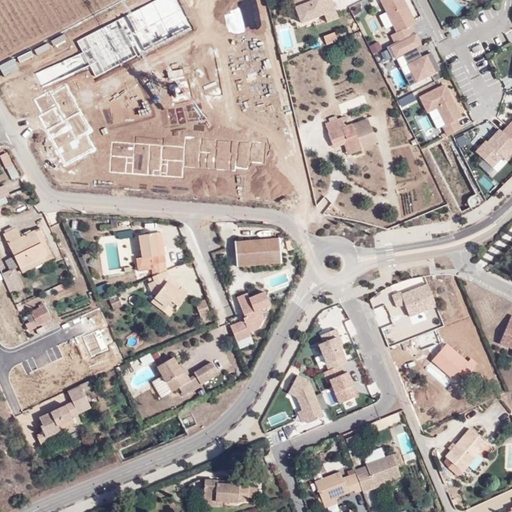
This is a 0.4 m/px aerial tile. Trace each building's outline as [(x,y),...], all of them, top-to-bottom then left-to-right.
[(292,0),(301,21),(324,11),(319,0),(292,0)] [(319,0),(324,11),(328,21),(338,18),(331,0),(319,0)] [(404,0),(380,0),(396,31),(417,22),(404,0)] [(379,15),(385,27),(391,24),(385,12),(379,15)] [(368,17),(375,32),(384,29),(377,14),(368,17)] [(414,31),(411,27),(390,36),(393,43),(414,31)] [(284,49),(293,47),(288,30),(279,33),(284,49)] [(393,43),(387,45),(393,57),(422,45),(414,31),(393,43)] [(324,36),(327,44),(338,40),(334,32),(324,36)] [(369,44),(372,52),(381,49),(379,41),(369,44)] [(426,53),(407,62),(416,82),(436,72),(426,53)] [(437,107),(447,125),(457,120),(462,117),(444,82),(417,94),(426,112),(437,107)] [(402,106),(416,99),(412,92),(398,99),(402,106)] [(364,148),(379,141),(368,118),(348,128),(344,121),(347,120),(345,117),(327,126),(331,135),(336,145),(349,139),(356,154),(365,150),(364,148)] [(447,125),(443,127),(447,135),(462,128),(457,120),(447,125)] [(511,120),(502,129),(511,140),(511,120)] [(511,140),(502,129),(500,128),(487,141),(502,156),(506,159),(511,152),(511,140)] [(463,130),(453,135),(459,147),(468,142),(463,130)] [(356,154),(349,139),(336,145),(337,149),(347,144),(352,156),(356,154)] [(487,141),(485,139),(474,151),(492,166),(502,156),(487,141)] [(0,147),(0,184),(18,176),(3,147),(0,147)] [(20,179),(11,183),(14,191),(23,187),(20,179)] [(0,198),(11,194),(7,185),(0,188),(0,198)] [(406,210),(414,208),(408,191),(401,194),(406,210)] [(16,229),(4,235),(20,268),(46,255),(34,231),(20,238),(16,229)] [(51,253),(39,229),(34,231),(46,255),(51,253)] [(160,256),(157,234),(138,237),(141,256),(135,257),(137,267),(151,264),(152,277),(167,271),(164,255),(160,256)] [(98,241),(107,270),(122,266),(114,237),(98,241)] [(278,239),(235,243),(237,267),(280,264),(278,239)] [(22,272),(48,260),(46,255),(20,268),(22,272)] [(20,282),(14,269),(2,274),(8,288),(20,282)] [(168,282),(170,278),(167,271),(152,277),(154,280),(148,282),(151,290),(158,295),(155,299),(168,307),(174,311),(188,292),(181,286),(179,290),(168,282)] [(245,320),(231,326),(236,340),(250,334),(250,331),(257,328),(264,316),(260,308),(268,304),(263,290),(247,296),(246,292),(236,296),(245,320)] [(121,306),(116,295),(108,299),(113,309),(121,306)] [(441,298),(448,316),(456,313),(448,295),(441,298)] [(153,302),(171,315),(174,311),(168,307),(155,299),(153,302)] [(200,318),(210,314),(204,299),(194,303),(200,318)] [(39,307),(30,312),(33,319),(37,326),(51,318),(43,303),(38,305),(39,307)] [(511,317),(501,344),(511,348),(511,317)] [(29,330),(37,326),(33,319),(25,323),(29,330)] [(335,329),(319,334),(321,340),(316,342),(328,370),(339,365),(347,362),(336,337),(338,335),(335,329)] [(465,378),(477,364),(472,359),(468,363),(447,344),(444,349),(436,357),(433,361),(454,379),(459,373),(465,378)] [(439,345),(432,354),(436,357),(444,349),(439,345)] [(173,357),(171,358),(156,366),(161,376),(171,392),(179,387),(183,395),(218,374),(212,362),(194,372),(195,375),(189,379),(180,363),(177,365),(177,364),(173,357)] [(328,370),(325,371),(337,402),(359,396),(346,369),(342,371),(339,365),(328,370)] [(295,374),(287,392),(297,396),(307,421),(324,415),(308,379),(295,374)] [(152,381),(161,398),(171,392),(161,376),(152,381)] [(67,389),(73,402),(38,417),(42,424),(40,425),(43,432),(36,435),(40,445),(67,433),(66,430),(64,427),(60,429),(58,424),(72,418),(71,415),(89,407),(82,391),(95,385),(92,378),(67,389)] [(269,416),(272,425),(287,419),(284,411),(269,416)] [(66,430),(75,426),(72,418),(58,424),(60,429),(64,427),(66,430)] [(453,464),(463,472),(468,465),(477,454),(487,444),(470,430),(446,458),(453,464)] [(363,436),(361,432),(345,439),(347,446),(360,441),(363,436)] [(475,470),(484,460),(477,454),(468,465),(475,470)] [(392,456),(366,465),(368,472),(373,485),(386,480),(387,482),(400,478),(392,456)] [(449,468),(459,476),(463,472),(453,464),(449,468)] [(366,465),(355,469),(356,472),(358,476),(368,472),(366,465)] [(337,495),(347,491),(342,477),(340,471),(314,481),(322,501),(337,495)] [(358,476),(356,472),(347,475),(353,489),(354,492),(363,489),(358,476)] [(374,488),(373,485),(368,472),(358,476),(363,489),(364,492),(374,488)] [(353,489),(347,475),(342,477),(347,491),(353,489)] [(204,500),(207,500),(223,501),(236,502),(236,499),(246,500),(246,498),(247,486),(247,485),(223,484),(218,483),(218,481),(206,480),(204,500)] [(256,499),(256,487),(247,486),(246,498),(256,499)] [(457,508),(463,505),(458,494),(452,496),(457,508)] [(324,506),(339,501),(337,495),(322,501),(324,506)]
